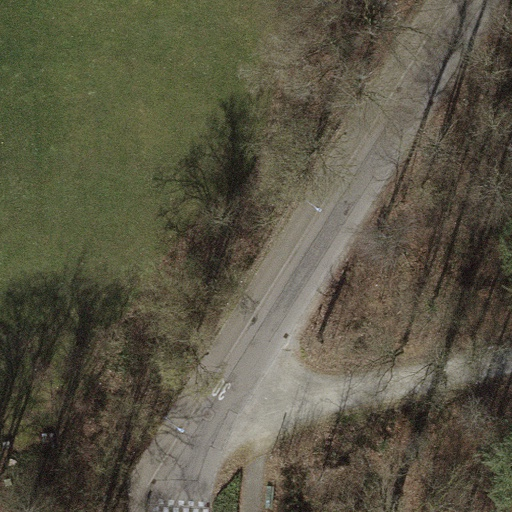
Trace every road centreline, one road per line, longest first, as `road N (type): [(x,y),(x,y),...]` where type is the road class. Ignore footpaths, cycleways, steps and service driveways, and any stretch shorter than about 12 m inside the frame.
road 1 (residential): [(473,0),(202,423),(169,511)]
road 2 (track): [(202,423),(254,421),(511,361)]
